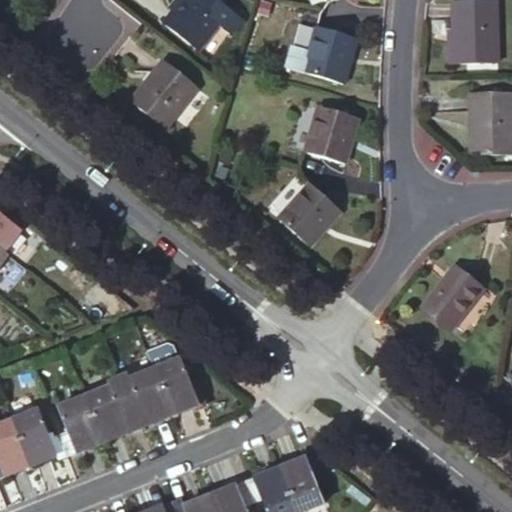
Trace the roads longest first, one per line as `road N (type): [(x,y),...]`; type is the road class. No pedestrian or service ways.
road 1 (tertiary): [(4,109),(314,358)]
road 2 (residential): [(42,511),(255,426),(314,358)]
road 3 (tertiary): [(314,358),(506,511)]
road 4 (residential): [(421,221),(400,144),(405,0)]
road 5 (residential): [(421,221),(314,358)]
